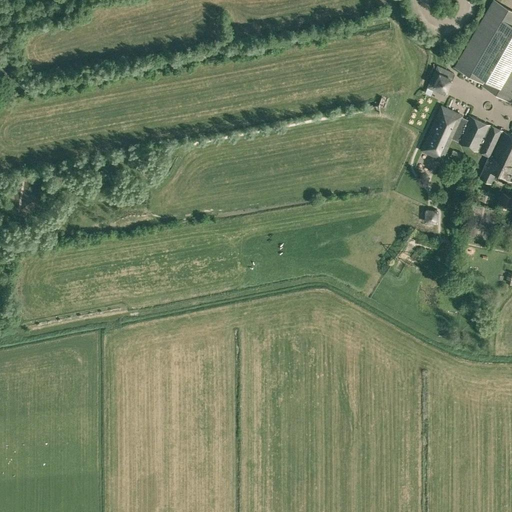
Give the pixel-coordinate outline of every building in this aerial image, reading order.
[(481,84),(511,101),(511,99),(511,18),(503,13),(501,17),(488,10),(455,66),(482,82),(481,84)] [(444,95),(454,73),(437,65),(427,87),(444,95)] [(511,134),(469,115),(467,118),(462,116),(463,115),(441,105),(421,149),(442,159),(452,138),(457,140),(489,155),(479,176),(491,182),(495,172),(511,179),(511,134)] [(460,159),(463,154),(453,150),(451,155),(460,159)] [(511,208),(511,196),(502,191),(497,201),(511,208)] [(427,207),(427,219),(439,219),(438,207),(427,207)]
